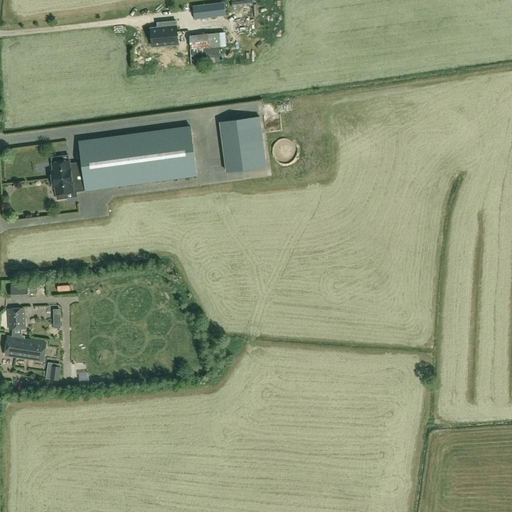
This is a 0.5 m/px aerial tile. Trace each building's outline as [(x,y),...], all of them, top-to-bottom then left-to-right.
[(224,3),(193,6),(194,18),(225,15),(224,3)] [(241,13),(244,18),(252,13),(249,8),(241,13)] [(160,31),(150,31),(152,48),(177,47),(176,24),(160,25),(160,31)] [(225,32),(189,35),(190,49),(226,46),(225,32)] [(190,53),(191,63),(220,62),(219,51),(190,53)] [(172,64),(173,72),(186,71),(185,63),(172,64)] [(259,115),(219,121),(226,171),(266,166),(259,115)] [(91,139),(79,141),(82,165),(70,166),(73,192),(86,191),(98,189),(197,176),(190,126),(91,140),(91,139)] [(62,161),(61,157),(52,158),(52,163),(54,177),(52,177),(54,188),(55,187),(56,195),(57,195),(57,200),(67,198),(66,193),(73,192),(70,166),(69,160),(62,161)] [(27,290),(35,290),(35,280),(26,281),(27,290)] [(26,291),(26,281),(10,281),(10,291),(26,291)] [(25,328),(24,307),(8,308),(9,329),(12,329),(22,328),(25,328)] [(43,360),(46,342),(21,338),(22,328),(12,329),(11,337),(6,336),(3,354),(43,360)] [(20,391),(23,383),(14,379),(11,387),(20,391)]
